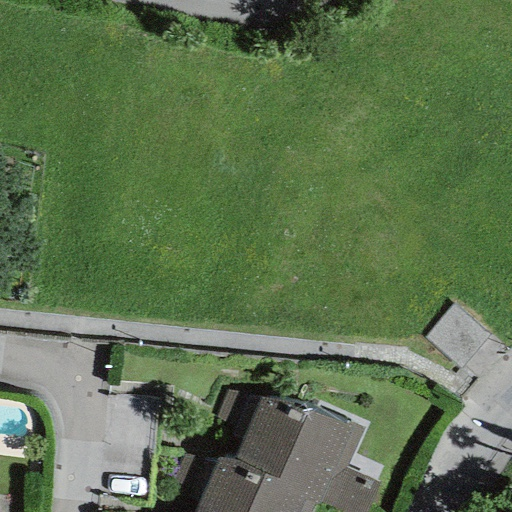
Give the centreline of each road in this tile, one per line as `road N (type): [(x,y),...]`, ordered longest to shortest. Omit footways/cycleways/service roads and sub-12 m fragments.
road 1 (residential): [(75,511),(83,434),(72,375),(0,355)]
road 2 (residential): [(511,390),(470,438),(436,511)]
